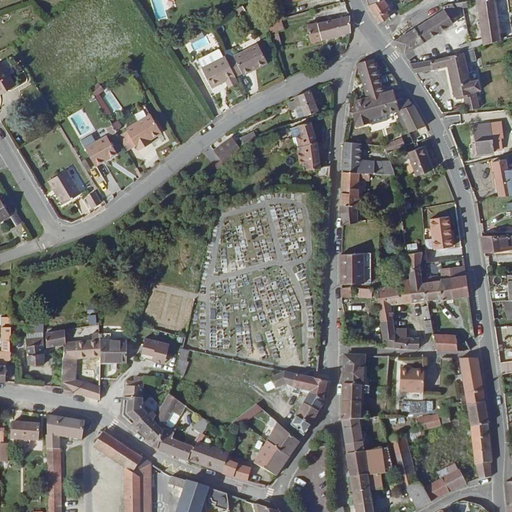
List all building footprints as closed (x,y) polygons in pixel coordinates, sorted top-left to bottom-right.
[(479,0),(478,0),(485,43),(476,46),(478,51),(504,44),(495,0),(479,0)] [(390,19),(387,14),(389,12),(383,2),(371,7),(369,8),(374,16),(379,25),(390,19)] [(443,12),(396,42),(404,56),(460,24),(455,15),(465,12),(464,9),(463,4),(442,9),(443,12)] [(254,23),(242,7),(235,11),(247,28),(254,23)] [(351,18),(308,29),(312,46),(351,35),(352,35),(351,25),(351,18)] [(277,24),(269,26),(273,36),(284,33),(281,23),(277,24)] [(212,33),(186,46),(190,54),(200,50),(201,52),(217,44),(212,33)] [(473,48),(463,51),(465,57),(474,53),(478,51),(476,46),(473,48)] [(242,78),(255,71),(257,73),(268,67),(259,48),(227,64),(235,80),(236,81),(242,78)] [(449,69),(451,77),(469,74),(465,57),(430,63),(432,72),(449,69)] [(226,85),(235,80),(227,64),(226,62),(202,74),(211,93),(226,85)] [(368,100),(355,104),(354,110),(353,116),(359,128),(370,124),(370,121),(386,116),(399,112),(399,111),(414,107),(409,100),(396,104),(393,93),(383,95),(374,62),(358,67),(368,100)] [(416,74),(432,72),(430,63),(411,66),(416,74)] [(0,67),(0,96),(13,90),(0,67)] [(255,71),(242,78),(244,80),(257,73),(255,71)] [(453,89),(472,84),(469,74),(451,77),(453,89)] [(235,80),(226,85),(229,92),(239,87),(236,81),(235,80)] [(102,89),(97,82),(88,89),(92,96),(102,89)] [(459,102),(466,101),(468,112),(481,110),(477,95),(484,93),(481,82),(472,84),(453,89),(456,99),(458,99),(459,102)] [(299,101),(294,103),(301,120),(319,113),(318,109),(321,108),(318,98),(314,99),(311,92),(298,98),(299,101)] [(428,127),(416,106),(414,107),(399,111),(399,112),(409,135),(428,127)] [(147,115),(122,129),(124,133),(131,146),(135,151),(147,144),(146,141),(158,135),(147,115)] [(386,116),(370,121),(370,124),(371,127),(388,122),(386,116)] [(313,125),(292,131),(305,165),(311,164),(312,171),(321,171),(318,146),(313,125)] [(493,141),(492,130),(474,133),(478,157),(495,154),(494,149),(503,147),(502,140),(493,141)] [(124,133),(116,138),(123,151),(131,146),(124,133)] [(233,159),(231,158),(246,146),(258,141),(256,134),(240,139),(234,145),(233,143),(230,146),(227,142),(219,148),(228,164),(233,159)] [(104,136),(82,148),(93,167),(114,154),(104,136)] [(387,156),(405,148),(402,140),(383,148),(383,149),(387,156)] [(362,162),(362,146),(345,144),(343,175),(372,175),(395,176),(389,163),(384,165),(384,171),(376,171),(376,162),(362,162)] [(212,153),(220,163),(223,167),(228,164),(219,148),(212,153)] [(424,148),(408,155),(417,178),(433,172),(424,148)] [(495,163),(498,199),(511,197),(511,172),(509,173),(508,162),(495,163)] [(220,163),(213,169),(216,173),(224,168),(223,167),(220,163)] [(106,164),(98,167),(106,183),(113,180),(106,164)] [(45,179),(52,192),(48,194),(55,205),(73,195),(61,172),(45,179)] [(343,175),(340,217),(345,226),(358,223),(361,183),(372,183),(372,175),(343,175)] [(48,194),(52,192),(45,179),(41,182),(48,194)] [(95,194),(76,202),(82,215),(100,206),(95,194)] [(401,208),(403,215),(409,213),(407,206),(401,208)] [(511,238),(483,239),(485,254),(511,251),(511,238)] [(417,244),(407,245),(407,252),(418,251),(417,244)] [(407,256),(409,271),(420,268),(421,253),(407,256)] [(372,254),(342,256),(342,273),(373,270),(372,254)] [(441,262),(444,281),(467,277),(465,260),(441,262)] [(410,286),(412,304),(428,303),(428,284),(427,284),(425,284),(420,268),(409,271),(410,281),(410,286)] [(342,287),(374,284),(373,270),(342,273),(342,287)] [(0,281),(0,301),(13,298),(14,278),(0,281)] [(428,284),(428,303),(443,302),(443,304),(470,300),(467,278),(441,282),(441,278),(427,279),(426,279),(427,284),(428,284)] [(412,304),(410,286),(398,288),(400,305),(412,304)] [(400,305),(398,288),(398,287),(396,288),(384,290),(378,291),(380,307),(392,306),(400,305)] [(342,301),(351,300),(351,292),(342,292),(342,301)] [(380,307),(381,323),(394,321),(392,306),(380,307)] [(88,316),(88,325),(96,325),(96,316),(88,316)] [(3,320),(2,343),(11,343),(11,339),(12,320),(3,320)] [(394,321),(381,323),(384,348),(409,350),(408,339),(396,338),(395,331),(394,321)] [(425,324),(427,335),(433,334),(431,323),(425,324)] [(396,338),(408,339),(408,330),(395,331),(396,338)] [(47,348),(64,348),(65,333),(58,334),(46,335),(47,348)] [(457,337),(434,337),(436,352),(457,353),(457,337)] [(421,340),(408,339),(409,350),(420,352),(421,344),(421,340)] [(44,358),(43,340),(27,342),(28,368),(43,368),(43,358),(44,358)] [(165,365),(169,350),(145,344),(139,363),(152,367),(153,362),(165,365)] [(97,365),(121,365),(125,352),(125,345),(98,345),(98,346),(97,360),(97,365)] [(73,361),(97,360),(98,346),(64,348),(63,361),(73,361)] [(188,365),(190,355),(182,353),(180,362),(188,365)] [(0,368),(6,369),(11,364),(11,355),(0,354),(0,368)] [(364,388),(364,358),(344,358),(344,374),(343,387),(364,388)] [(63,361),(61,391),(70,395),(73,361),(63,361)] [(481,385),(478,361),(461,361),(467,403),(467,408),(485,404),(481,385)] [(185,382),(189,366),(188,365),(180,362),(176,377),(185,382)] [(401,393),(424,394),(425,372),(402,371),(401,393)] [(292,390),(295,378),(283,375),(281,377),(283,387),(287,388),(292,390)] [(269,382),(272,390),(273,392),(283,387),(281,377),(269,382)] [(316,382),(295,378),(292,390),(290,395),(298,397),(300,392),(304,392),(309,393),(323,403),(328,385),(316,382)] [(143,405),(143,384),(134,384),(133,387),(125,386),(123,403),(143,405)] [(360,421),(364,388),(343,387),(343,408),(342,425),(360,421)] [(323,403),(309,393),(303,404),(319,415),(322,411),(325,405),(323,403)] [(168,401),(157,422),(154,429),(163,434),(165,434),(167,430),(173,433),(176,433),(186,411),(168,401)] [(141,415),(143,405),(123,403),(122,414),(121,420),(125,423),(134,432),(145,420),(141,415)] [(432,414),(432,405),(403,403),(402,412),(432,414)] [(295,418),(310,429),(315,422),(319,415),(303,404),(295,418)] [(467,408),(476,467),(480,483),(491,478),(492,465),(494,464),(485,404),(467,408)] [(163,434),(154,429),(157,422),(151,416),(146,420),(145,420),(134,432),(156,452),(158,453),(163,434)] [(291,427),(304,438),(307,433),(310,429),(295,418),(291,427)] [(58,439),(79,442),(82,424),(46,419),(47,438),(45,438),(45,511),(58,511),(59,445),(58,444),(58,439)] [(200,419),(193,431),(202,436),(209,424),(200,419)] [(366,453),(360,421),(342,425),(345,442),(347,456),(366,453)] [(267,442),(289,457),(294,451),(299,445),(273,423),(270,426),(274,430),(267,442)] [(38,426),(11,424),(10,440),(20,441),(20,443),(28,444),(28,442),(38,443),(38,426)] [(424,439),(423,434),(422,430),(416,432),(418,440),(424,439)] [(184,446),(174,443),(176,438),(171,436),(165,434),(163,434),(158,453),(173,459),(180,461),(184,446)] [(403,437),(408,447),(413,446),(412,442),(411,434),(403,437)] [(124,470),(123,511),(139,511),(139,486),(139,479),(132,475),(140,461),(101,435),(91,449),(124,470)] [(391,449),(396,472),(400,490),(404,489),(416,486),(418,485),(408,447),(403,437),(389,442),(391,449)] [(254,465),(275,478),(282,468),(289,457),(267,442),(254,465)] [(229,456),(198,444),(195,443),(193,449),(188,463),(205,469),(222,475),(227,462),(228,459),(229,456)] [(188,463),(193,449),(184,446),(180,461),(187,464),(188,463)] [(391,449),(366,453),(368,476),(382,475),(396,472),(391,449)] [(372,506),(371,493),(384,490),(382,475),(368,476),(366,453),(347,456),(351,485),(355,509),(372,506)] [(132,475),(139,479),(139,486),(149,486),(149,466),(140,461),(132,475)] [(227,462),(222,475),(221,476),(232,480),(237,466),(227,462)] [(250,471),(237,466),(232,480),(246,483),(250,471)] [(460,472),(424,491),(431,504),(466,486),(460,472)] [(207,510),(211,511),(226,511),(224,498),(176,482),(174,487),(182,490),(175,511),(199,511),(202,504),(206,505),(205,508),(207,510)] [(139,486),(139,511),(150,511),(149,486),(139,486)] [(416,486),(404,489),(410,498),(421,492),(416,486)] [(419,511),(430,505),(421,492),(410,498),(419,511)]
